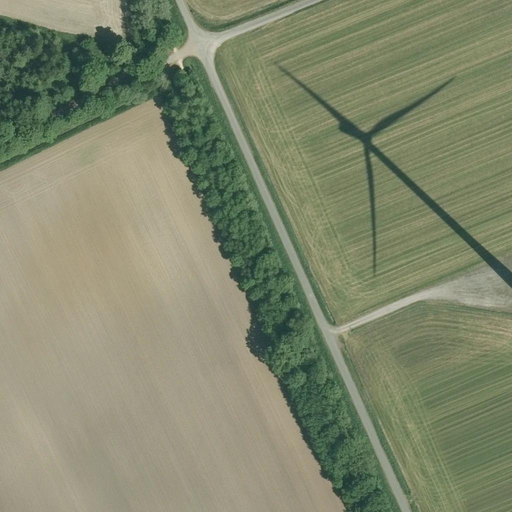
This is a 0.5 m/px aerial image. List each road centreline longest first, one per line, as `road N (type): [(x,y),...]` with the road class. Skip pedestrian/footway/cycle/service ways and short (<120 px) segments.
road 1 (unclassified): [(403,511),(200,47)]
road 2 (unclassified): [(0,142),(200,47)]
road 3 (track): [(511,293),(435,293),(327,339)]
road 4 (unclassified): [(317,0),(200,47)]
